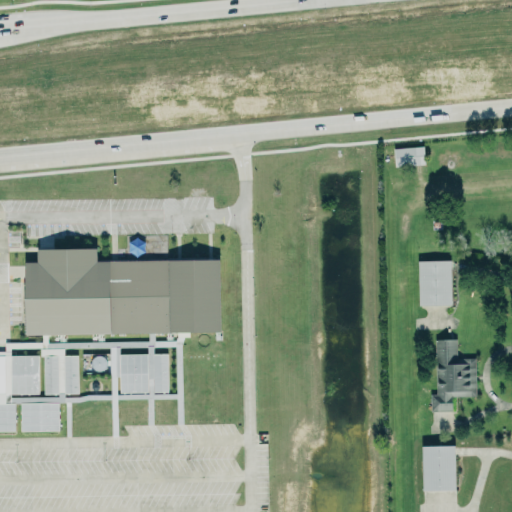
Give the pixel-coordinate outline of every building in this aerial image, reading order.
[(394,165),(424,164),(423,146),(393,147),(394,165)] [(26,332),(218,330),(218,259),(96,260),(96,246),(37,247),(37,263),(25,263),(26,332)] [(450,259),(417,260),(418,304),(450,304),(450,259)] [(451,409),(451,395),(476,394),(475,356),(456,356),(456,337),(445,335),(434,337),(436,392),(430,392),(430,410),(451,409)] [(147,390),(119,391),(118,353),(146,352),(147,390)] [(151,352),(166,352),(167,390),(152,390),(151,352)] [(9,354),(37,354),(38,392),(10,392),(9,354)] [(63,392),(63,354),(77,354),(77,392),(63,392)] [(43,356),(57,356),(57,392),(43,392),(43,356)] [(19,402),(58,401),(58,431),(19,431),(19,402)] [(14,429),(0,429),(0,402),(14,402),(14,429)] [(421,445),(422,490),(454,489),(454,444),(421,445)]
